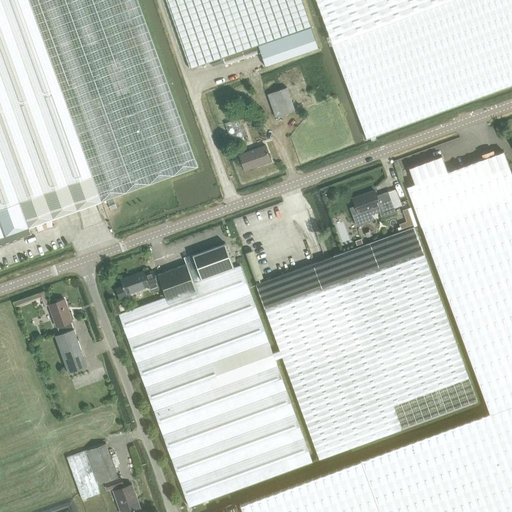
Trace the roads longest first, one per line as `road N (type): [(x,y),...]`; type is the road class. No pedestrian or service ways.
road 1 (unclassified): [(81,261),(511,105)]
road 2 (unclassified): [(172,511),(81,261)]
road 3 (unknown): [(298,182),(254,66),(189,83)]
